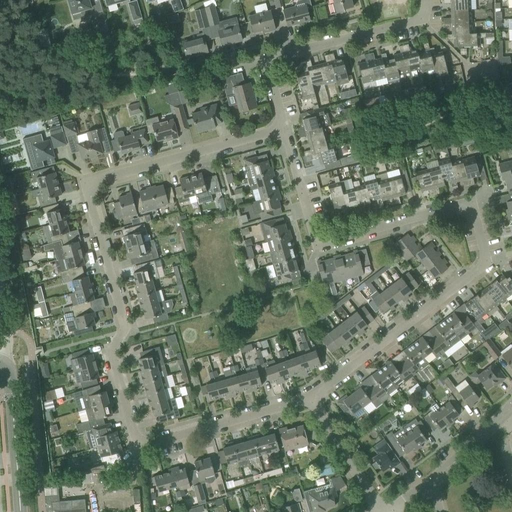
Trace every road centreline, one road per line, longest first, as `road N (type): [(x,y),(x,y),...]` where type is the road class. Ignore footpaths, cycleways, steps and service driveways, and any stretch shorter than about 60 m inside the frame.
road 1 (residential): [(312,395),(486,262),(467,205),(333,240),(313,237),(283,130)]
road 2 (residential): [(140,443),(110,353),(124,330),(90,183),(283,130)]
road 3 (residential): [(312,395),(140,443)]
road 4 (tertiary): [(387,511),(511,405)]
road 5 (residential): [(264,60),(417,18)]
road 6 (secondary): [(20,511),(11,386),(2,368)]
road 7 (residential): [(381,511),(312,395)]
